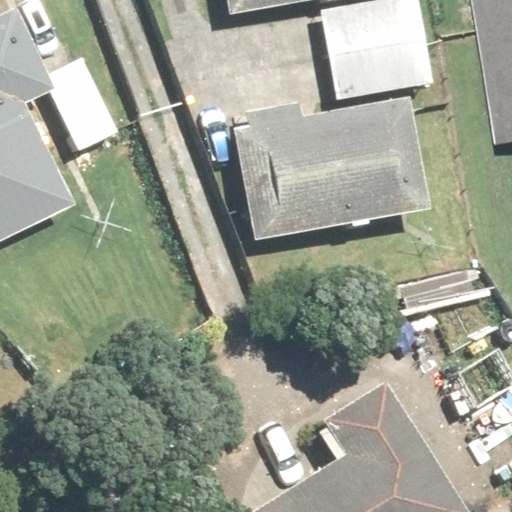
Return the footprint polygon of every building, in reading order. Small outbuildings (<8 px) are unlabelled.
[(222,0),(226,22),(376,0),(222,0)] [(416,0),(410,0),(321,13),(334,105),(430,91),(416,0)] [(511,0),(486,0),(510,137),(511,136),(511,0)] [(17,21),(0,28),(0,239),(62,210),(18,118),(49,103),(76,159),(115,141),(78,63),(45,79),(17,21)] [(407,102),(227,128),(243,240),(423,214),(407,102)] [(337,455),(244,511),(456,511),(378,384),(317,422),(337,455)]
